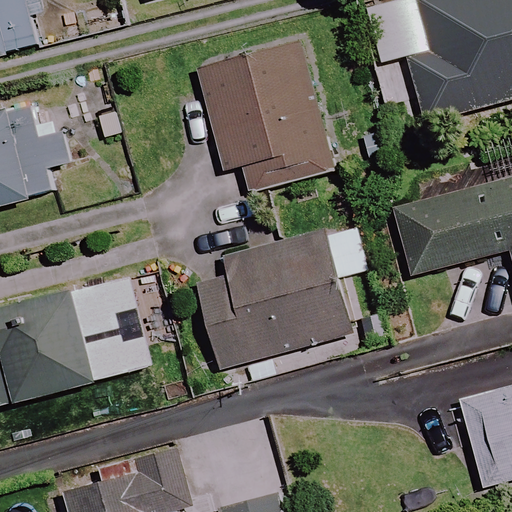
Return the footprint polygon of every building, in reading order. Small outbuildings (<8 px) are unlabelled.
[(0,0),(0,67),(45,58),(33,0),(0,0)] [(511,0),(426,0),(370,14),(383,67),(411,60),(428,126),(511,104),(511,0)] [(231,179),(246,175),(251,200),(335,181),(324,133),(304,44),(205,67),(231,179)] [(0,109),(0,215),(59,197),(50,169),(72,162),(50,93),(0,109)] [(511,184),(396,216),(414,280),(511,253),(511,184)] [(335,243),(197,281),(223,374),(361,336),(335,243)] [(161,369),(136,279),(0,316),(0,428),(5,448),(118,417),(109,384),(161,369)] [(511,320),(488,327),(494,349),(511,344),(511,320)] [(485,496),(511,488),(511,387),(458,403),(485,496)] [(283,511),(281,500),(277,486),(200,506),(185,447),(102,468),(107,486),(65,496),(68,511),(283,511)]
